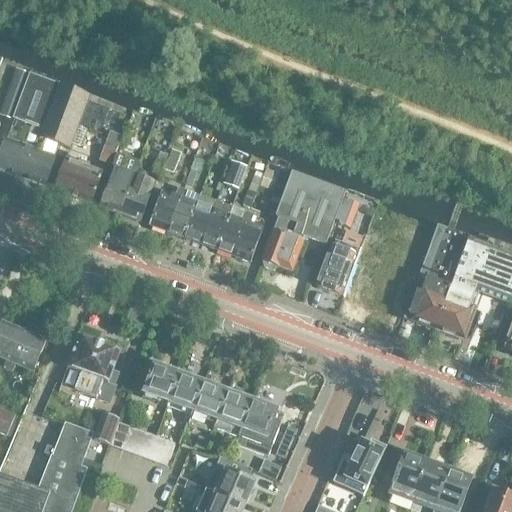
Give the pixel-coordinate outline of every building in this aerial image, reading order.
[(0,116),(11,120),(27,75),(16,71),(0,113),(0,116)] [(45,187),(47,181),(55,158),(41,154),(45,142),(69,151),(89,98),(27,75),(11,120),(11,122),(0,152),(0,171),(45,188),(45,187)] [(100,160),(111,165),(121,137),(110,133),(100,160)] [(226,168),(231,155),(217,150),(212,162),(226,168)] [(165,163),(163,170),(164,171),(172,174),(176,166),(180,155),(172,152),(170,151),(165,163)] [(135,172),(139,161),(121,154),(117,165),(135,172)] [(156,159),(153,169),(162,172),(165,162),(157,160),(156,159)] [(65,160),(55,188),(54,192),(91,205),(102,174),(87,168),(89,164),(78,161),(77,165),(65,160)] [(193,162),(184,187),(198,191),(206,167),(193,162)] [(247,169),(234,164),(226,186),(238,191),(247,169)] [(120,216),(135,177),(132,175),(132,174),(125,171),(124,173),(114,169),(100,209),(120,216)] [(279,206),(291,173),(282,169),(269,203),(279,206)] [(279,269),(292,274),(302,242),(299,241),(301,238),(325,247),(345,194),(292,174),(275,218),(277,219),(261,263),(263,264),(264,269),(273,273),(277,270),(279,270),(279,269)] [(155,184),(135,177),(120,216),(140,223),(155,184)] [(167,234),(183,191),(178,189),(175,198),(162,194),(150,227),(167,234)] [(183,240),(196,206),(184,201),(187,193),(183,191),(167,234),(183,240)] [(255,194),(247,191),(242,205),(250,207),(255,194)] [(250,264),(262,231),(250,226),(253,217),(231,208),(227,218),(217,214),(221,205),(211,201),(207,210),(196,206),(183,240),(250,264)] [(335,222),(349,227),(355,209),(341,204),(335,222)] [(343,298),(369,308),(371,309),(371,308),(388,314),(399,284),(403,273),(397,271),(401,260),(422,267),(436,229),(424,224),(415,246),(407,243),(405,250),(366,236),(343,298)] [(449,291),(452,282),(468,237),(437,226),(436,229),(422,267),(403,319),(435,331),(449,291)] [(339,296),(340,294),(361,239),(345,233),(341,245),(334,242),(316,288),(339,296)] [(511,298),(511,253),(468,237),(452,282),(510,303),(511,298)] [(479,302),(449,291),(435,331),(464,341),(479,302)] [(32,373),(44,346),(46,342),(1,323),(0,326),(0,358),(5,361),(1,370),(11,374),(15,365),(32,373)] [(79,338),(78,341),(67,369),(81,374),(74,392),(109,404),(115,387),(114,386),(117,376),(112,374),(120,352),(103,346),(103,345),(96,343),(95,344),(79,338)] [(167,408),(179,374),(176,373),(177,372),(170,370),(170,371),(154,365),(142,398),(167,408)] [(193,413),(203,383),(201,382),(201,381),(195,379),(194,380),(179,374),(167,408),(191,417),(193,413)] [(216,421),(227,392),(225,391),(226,390),(219,388),(219,389),(203,383),(193,413),(191,417),(188,424),(212,433),(216,421)] [(238,438),(251,401),(250,400),(250,399),(244,397),(243,398),(227,392),(216,421),(225,425),(223,432),(238,438)] [(267,407),(251,401),(238,438),(264,447),(277,411),(274,409),(274,408),(268,406),(267,407)] [(0,434),(4,437),(12,414),(0,409),(0,434)] [(95,446),(108,450),(119,421),(107,416),(95,446)] [(71,511),(87,470),(81,468),(93,434),(65,424),(55,450),(47,447),(44,454),(52,457),(40,490),(0,475),(0,511),(2,511),(71,511)] [(121,451),(130,429),(118,424),(110,447),(121,451)] [(133,455),(141,433),(130,429),(121,451),(133,455)] [(144,460),(152,437),(141,433),(133,455),(144,460)] [(155,464),(163,441),(152,437),(144,460),(155,464)] [(198,437),(194,448),(205,452),(209,441),(198,437)] [(166,468),(175,445),(163,441),(155,464),(166,468)] [(363,444),(361,443),(344,480),(353,484),(355,479),(369,485),(386,449),(371,442),(368,447),(367,446),(369,443),(364,441),(363,444)] [(408,511),(426,465),(428,461),(413,455),(411,460),(404,457),(389,495),(391,496),(389,503),(408,511)] [(267,460),(262,472),(278,478),(282,466),(267,460)] [(411,511),(433,511),(450,469),(435,463),(433,468),(426,465),(408,511),(411,511)] [(464,474),(450,469),(433,511),(459,511),(466,493),(470,482),(463,479),(464,474)] [(244,507),(254,484),(225,471),(215,494),(244,507)] [(182,494),(187,482),(179,478),(174,491),(182,494)] [(490,493),(491,493),(484,511),(511,511),(511,495),(510,494),(507,496),(498,492),(497,495),(492,493),(494,490),(491,489),(490,493)] [(241,511),(244,507),(215,494),(206,490),(196,511),(241,511)]
